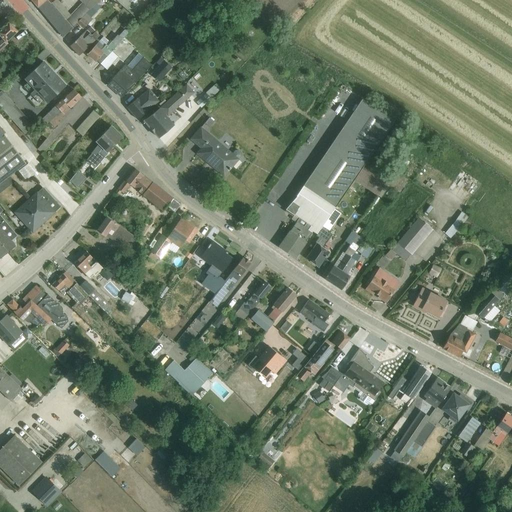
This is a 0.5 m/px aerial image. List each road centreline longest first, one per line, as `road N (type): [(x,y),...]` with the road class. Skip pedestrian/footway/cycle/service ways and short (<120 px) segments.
road 1 (tertiary): [(511,399),(349,309),(239,235),(166,178),(138,144)]
road 2 (tertiary): [(138,144),(56,248),(0,295)]
road 3 (tertiary): [(16,0),(138,144)]
